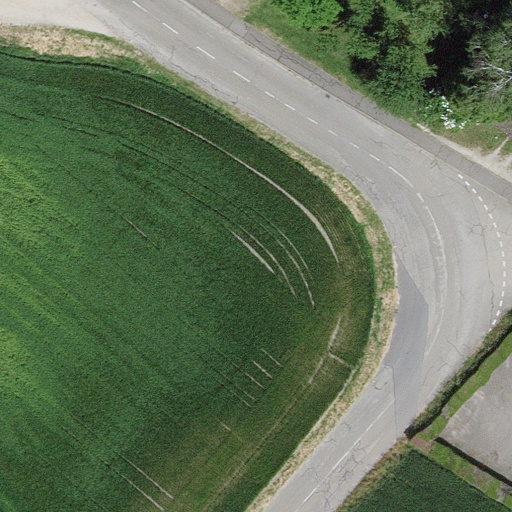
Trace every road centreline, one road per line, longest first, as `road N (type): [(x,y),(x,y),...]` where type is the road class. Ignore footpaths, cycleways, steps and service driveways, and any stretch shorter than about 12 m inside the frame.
road 1 (unclassified): [(130,0),(411,181),(449,262),(439,352),(302,511)]
road 2 (track): [(0,12),(120,0)]
